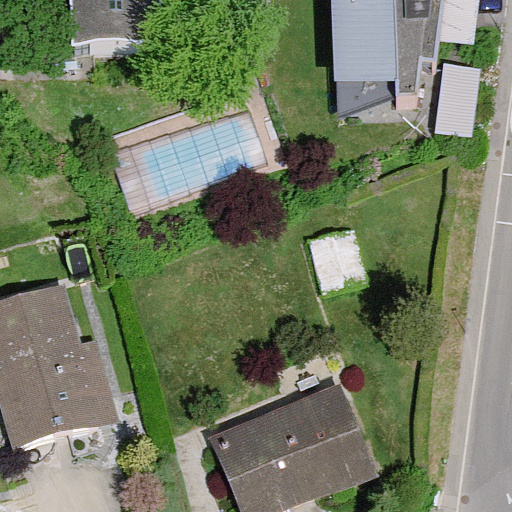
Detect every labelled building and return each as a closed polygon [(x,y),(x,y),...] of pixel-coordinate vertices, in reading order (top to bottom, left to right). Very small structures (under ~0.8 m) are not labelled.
[(162,0),(73,0),(73,70),(162,70),(162,0)] [(331,0),(336,94),(399,91),(400,107),(418,109),(422,72),(436,73),(439,47),(468,50),(473,0),(331,0)] [(480,75),(446,71),(437,138),(472,142),(480,75)] [(354,241),(315,251),(330,310),(369,300),(354,241)] [(63,295),(0,313),(0,385),(19,452),(116,425),(94,349),(79,353),(63,295)] [(340,400),(220,450),(245,511),(286,511),(371,477),(340,400)]
